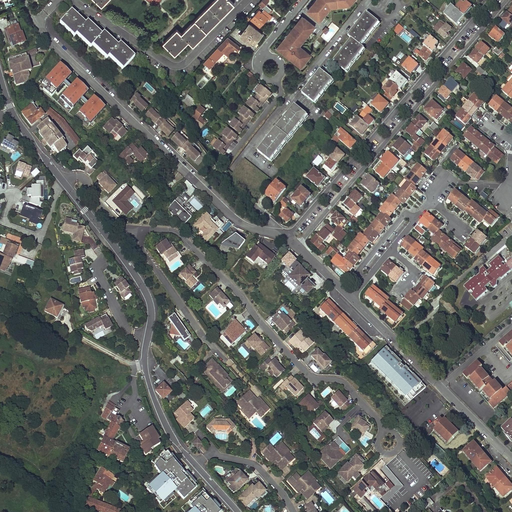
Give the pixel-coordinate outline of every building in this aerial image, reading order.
[(178,31),(164,45),(176,56),(190,42),(194,46),(213,27),(224,16),(232,8),(235,5),(230,0),(216,0),(182,35),(178,31)] [(269,1),(267,0),(262,0),(258,4),(270,14),(272,11),(265,5),(269,1)] [(314,0),(315,0),(316,1),(311,6),(312,6),(308,11),(319,20),(323,15),(323,14),(327,9),(325,8),(326,8),(327,7),(327,6),(331,5),(336,5),(336,6),(345,5),(347,7),(353,0),(314,0)] [(461,2),(456,8),(464,16),(472,7),(466,2),(464,4),(461,2)] [(452,5),(444,13),(457,24),(464,16),(456,8),(452,5)] [(258,11),(251,20),(259,27),(267,18),(270,20),(273,17),(263,9),(260,12),(258,11)] [(72,11),(60,23),(74,37),(76,34),(90,48),(92,45),(106,59),(108,56),(122,70),(134,58),(120,45),(118,47),(104,33),(101,36),(94,28),(88,22),(85,25),(78,17),(72,11)] [(353,40),(335,62),(346,71),(364,48),(361,46),(379,23),(368,14),(349,37),(353,40)] [(314,26),(304,17),(300,22),(298,21),(289,32),(290,32),(284,39),(283,39),(278,46),(280,47),(278,49),(295,63),(296,62),(301,66),(309,56),(304,52),(306,51),(299,45),(297,44),(300,41),(302,42),(314,26)] [(262,34),(249,24),(240,36),(253,46),(262,34)] [(399,24),(395,29),(400,33),(404,29),(399,24)] [(446,25),(439,34),(444,38),(447,35),(451,29),(446,25)] [(7,29),(13,46),(24,43),(19,26),(18,26),(11,28),(7,29)] [(497,28),(490,36),(498,44),(505,35),(497,28)] [(227,38),(203,64),(209,69),(223,53),(224,54),(231,47),(235,50),(237,51),(240,48),(227,38)] [(431,38),(424,46),(425,47),(431,52),(438,44),(431,38)] [(482,44),(476,50),(484,56),(484,57),(490,50),(482,44)] [(224,54),(228,57),(235,50),(231,47),(224,54)] [(416,49),(414,52),(425,61),(433,53),(431,52),(425,47),(421,52),(418,49),(417,50),(416,49)] [(496,47),(493,51),(498,56),(502,53),(497,48),(496,47)] [(36,53),(35,49),(20,53),(21,57),(25,56),(36,53)] [(476,50),(471,56),(475,60),(475,61),(477,64),(484,56),(476,50)] [(377,53),(370,61),(375,65),(381,57),(377,53)] [(27,63),(25,56),(21,57),(9,61),(12,71),(13,71),(17,85),(25,82),(26,80),(28,80),(29,78),(28,72),(29,71),(28,68),(30,67),(29,62),(27,63)] [(410,58),(402,67),(411,74),(414,71),(418,66),(410,58)] [(367,63),(359,73),(361,75),(370,64),(367,63)] [(464,65),(457,73),(465,80),(472,71),(464,65)] [(479,67),(476,70),(482,75),(483,75),(484,73),(485,72),(479,67)] [(322,71),(303,94),(314,103),(333,80),(322,71)] [(397,72),(390,80),(391,81),(399,88),(401,90),(408,81),(397,72)] [(452,79),(445,87),(452,93),(453,94),(459,86),(452,79)] [(62,80),(56,87),(63,92),(65,90),(69,93),(66,95),(69,98),(81,85),(79,83),(77,82),(76,84),(73,80),(68,85),(66,83),(62,80)] [(164,81),(160,85),(168,92),(168,91),(172,95),(176,90),(172,87),(171,88),(164,81)] [(399,88),(391,81),(384,90),(386,92),(384,95),(390,101),(396,94),(395,93),(399,88)] [(153,95),(157,92),(147,83),(144,86),(153,95)] [(81,85),(69,98),(73,102),(76,99),(78,102),(76,105),(83,111),(89,104),(85,100),(83,98),(87,93),(83,90),(85,89),(81,85)] [(511,87),(509,85),(503,93),(511,100),(511,99),(511,87)] [(270,95),(260,87),(255,93),(257,95),(252,100),(251,99),(246,105),(256,113),(258,110),(257,109),(266,97),(268,98),(270,95)] [(452,93),(445,87),(442,90),(443,91),(438,97),(445,102),(452,93)] [(138,95),(133,101),(135,103),(137,105),(136,106),(143,112),(148,106),(140,98),(141,97),(138,95)] [(197,102),(188,95),(180,102),(183,105),(184,104),(191,109),(197,102)] [(476,95),(469,102),(478,110),(484,102),(476,95)] [(380,96),(372,105),(382,113),(389,104),(380,96)] [(174,97),(170,100),(176,107),(179,103),(178,102),(175,98),(174,97)] [(496,97),(489,106),(497,113),(504,104),(496,97)] [(431,106),(427,111),(437,120),(444,112),(447,114),(450,112),(445,107),(443,110),(433,101),(431,106)] [(112,108),(105,102),(97,110),(103,116),(98,120),(101,124),(106,119),(114,111),(112,108)] [(469,102),(463,110),(471,118),(478,110),(469,102)] [(504,104),(497,113),(504,119),(511,110),(504,104)] [(22,113),(31,125),(36,121),(38,120),(44,116),(39,110),(38,111),(33,105),(22,113)] [(297,106),(259,152),(270,161),(307,115),(297,106)] [(201,107),(190,120),(195,124),(194,125),(200,130),(206,123),(200,118),(205,111),(201,107)] [(254,116),(244,108),(239,114),(241,116),(236,121),(234,120),(229,126),(239,134),(242,131),(240,130),(245,124),(250,118),(251,119),(254,116)] [(50,109),(46,115),(58,125),(76,147),(81,142),(62,119),(50,109)] [(150,119),(153,122),(154,121),(156,123),(159,126),(165,120),(162,117),(161,118),(152,110),(147,116),(150,119)] [(463,110),(457,118),(465,125),(471,118),(463,110)] [(368,116),(363,122),(369,127),(373,123),(371,121),(373,119),(368,116)] [(420,116),(413,124),(420,131),(427,122),(420,116)] [(358,118),(351,126),(361,135),(364,131),(365,132),(369,127),(363,122),(358,118)] [(118,135),(121,138),(124,135),(123,134),(126,131),(118,124),(115,121),(114,122),(111,120),(103,128),(109,134),(113,131),(114,130),(118,134),(118,135)] [(165,120),(159,126),(162,128),(164,130),(163,131),(164,132),(169,137),(175,131),(166,123),(167,122),(165,120)] [(40,126),(38,128),(42,133),(40,134),(44,139),(46,138),(49,142),(48,143),(51,148),(53,147),(55,150),(58,154),(64,149),(61,145),(59,142),(60,141),(48,127),(46,129),(42,124),(40,126)] [(417,143),(415,146),(419,150),(425,143),(421,139),(420,139),(418,138),(416,136),(420,131),(413,124),(410,131),(408,133),(413,137),(412,139),(417,143)] [(205,136),(210,130),(206,127),(201,133),(205,136)] [(340,140),(349,148),(352,145),(353,146),(356,143),(349,137),(350,136),(341,128),(338,132),(341,135),(338,139),(340,140)] [(471,128),(464,137),(471,144),(478,135),(471,128)] [(237,137),(227,129),(222,135),(224,137),(219,142),(217,141),(212,147),(222,155),(225,152),(223,151),(233,139),(234,140),(237,137)] [(445,132),(439,139),(447,146),(453,139),(445,132)] [(40,134),(38,135),(43,140),(41,142),(44,146),(46,145),(50,149),(51,149),(52,150),(54,151),(55,150),(53,147),(51,148),(48,143),(49,142),(46,138),(44,139),(40,134)] [(178,134),(172,140),(175,143),(179,146),(180,145),(182,147),(185,150),(190,144),(187,141),(186,142),(178,134)] [(17,146),(7,135),(0,141),(0,147),(8,156),(17,146)] [(478,135),(471,144),(479,150),(486,142),(478,135)] [(401,139),(394,147),(404,156),(411,148),(401,139)] [(439,139),(432,147),(441,154),(447,146),(439,139)] [(332,140),(329,144),(334,149),(338,145),(337,144),(332,140)] [(486,142),(479,150),(486,157),(492,150),(494,148),(486,142)] [(195,161),(200,155),(192,147),(193,146),(190,144),(185,150),(187,152),(189,154),(188,155),(189,156),(195,161)] [(132,145),(119,157),(128,166),(132,162),(128,157),(131,153),(140,163),(147,156),(143,152),(141,149),(138,152),(132,145)] [(432,147),(426,155),(434,162),(441,154),(432,147)] [(91,169),(97,162),(94,159),(89,154),(91,152),(87,148),(81,153),(79,150),(73,157),(76,161),(78,159),(79,158),(82,162),(84,164),(87,162),(88,164),(87,165),(91,169)] [(324,150),(322,152),(329,157),(331,159),(337,165),(345,156),(337,150),(331,157),(324,150)] [(492,150),(486,157),(496,165),(501,158),(492,150)] [(458,152),(451,160),(459,167),(465,158),(458,152)] [(389,153),(381,161),(391,170),(399,161),(389,153)] [(318,157),(313,163),(315,165),(318,167),(323,161),(318,157)] [(227,168),(223,174),(256,200),(272,180),(245,158),(233,173),(227,168)] [(465,158),(459,167),(466,173),(473,165),(465,158)] [(326,161),(323,164),(324,165),(330,170),(331,168),(333,170),(337,165),(331,159),(328,162),(326,161)] [(402,160),(398,164),(403,168),(407,164),(402,160)] [(381,161),(374,170),(383,178),(391,170),(381,161)] [(28,176),(30,168),(18,164),(14,176),(20,179),(22,174),(28,176)] [(324,165),(322,168),(330,174),(332,171),(330,170),(324,165)] [(419,165),(412,173),(421,180),(427,172),(419,165)] [(484,173),(473,165),(466,173),(474,179),(475,178),(478,180),(484,173)] [(39,174),(35,169),(30,174),(34,178),(39,174)] [(314,169),(307,178),(318,188),(321,183),(320,182),(324,177),(314,169)] [(115,187),(109,180),(106,177),(107,176),(104,172),(97,179),(100,182),(98,184),(108,194),(115,187)] [(412,173),(406,180),(408,182),(415,188),(421,180),(412,173)] [(368,182),(364,186),(372,193),(379,185),(369,176),(365,180),(368,182)] [(186,191),(190,195),(196,189),(186,180),(184,183),(189,188),(186,191)] [(29,202),(40,207),(42,203),(39,202),(39,198),(42,198),(42,186),(43,186),(43,181),(36,182),(36,186),(31,186),(31,189),(27,189),(27,196),(30,196),(30,198),(29,202)] [(277,181),(266,194),(275,202),(286,189),(277,181)] [(408,182),(402,190),(410,197),(417,190),(415,188),(408,182)] [(134,185),(131,188),(143,199),(146,196),(134,185)] [(126,189),(112,202),(117,206),(118,206),(119,205),(121,206),(119,208),(125,215),(132,209),(125,202),(133,194),(128,189),(126,189)] [(302,189),(292,200),(301,207),(311,196),(302,189)] [(402,190),(395,198),(402,203),(404,205),(410,197),(402,190)] [(356,192),(349,199),(356,205),(357,205),(363,198),(356,192)] [(454,192),(447,201),(451,204),(455,207),(462,199),(454,192)] [(169,207),(167,210),(172,215),(171,217),(176,222),(177,220),(183,226),(197,212),(187,202),(190,200),(188,198),(183,193),(169,207)] [(393,196),(387,204),(395,211),(402,203),(395,198),(393,196)] [(349,199),(344,205),(351,210),(356,205),(349,199)] [(462,199),(455,207),(459,210),(463,214),(464,212),(470,205),(462,199)] [(282,201),(279,204),(281,206),(285,209),(288,206),(282,201)] [(470,205),(464,212),(468,216),(472,219),(479,210),(471,203),(470,205)] [(387,204),(380,211),(383,213),(389,219),(395,211),(387,204)] [(41,212),(23,205),(19,215),(26,218),(27,216),(31,218),(30,222),(37,225),(41,212)] [(287,209),(280,217),(288,223),(294,216),(287,209)] [(479,210),(472,219),(476,222),(480,225),(483,221),(487,216),(479,210)] [(487,216),(483,221),(490,228),(498,219),(494,215),(490,212),(487,216)] [(339,226),(335,231),(337,232),(343,239),(346,235),(341,230),(348,221),(338,213),(334,217),(335,217),(333,220),(339,226)] [(383,213),(376,221),(385,229),(391,221),(389,219),(383,213)] [(206,214),(194,226),(199,230),(203,226),(208,230),(203,235),(208,239),(223,224),(218,220),(215,223),(213,226),(208,221),(211,218),(206,214)] [(426,215),(419,224),(427,230),(434,221),(431,218),(426,215)] [(353,216),(350,219),(356,224),(360,219),(358,217),(356,219),(353,216)] [(65,220),(64,225),(65,225),(69,227),(68,232),(74,233),(73,240),(80,242),(83,232),(80,232),(81,228),(77,227),(77,226),(76,225),(77,222),(65,220)] [(376,221),(370,229),(378,236),(385,229),(376,221)] [(434,221),(427,230),(435,236),(438,233),(440,229),(442,228),(438,225),(434,221)] [(334,230),(328,225),(324,228),(331,234),(334,230)] [(324,228),(318,236),(324,241),(325,242),(331,234),(324,228)] [(370,229),(363,236),(370,242),(372,244),(378,236),(370,229)] [(337,232),(333,236),(340,242),(343,239),(337,232)] [(438,233),(435,236),(430,241),(438,248),(445,239),(443,237),(438,233)] [(473,237),(471,240),(479,247),(485,239),(477,233),(473,237)] [(238,249),(242,240),(232,235),(219,249),(238,249)] [(361,235),(355,243),(364,250),(370,242),(363,236),(361,235)] [(318,236),(312,242),(322,251),(325,248),(322,244),(324,241),(318,236)] [(407,238),(400,247),(404,250),(408,253),(415,245),(407,238)] [(445,239),(438,248),(446,254),(453,245),(449,242),(445,239)] [(165,240),(155,247),(161,255),(163,254),(167,259),(176,253),(170,245),(169,246),(165,240)] [(472,255),(479,247),(471,240),(468,244),(464,248),(472,255)] [(355,243),(348,250),(350,252),(357,258),(364,250),(355,243)] [(0,255),(0,269),(5,271),(11,261),(14,261),(20,247),(10,244),(4,257),(0,255)] [(253,248),(246,257),(253,263),(258,257),(265,263),(271,254),(269,252),(258,244),(255,248),(254,249),(253,248)] [(415,245),(408,253),(411,256),(416,260),(421,253),(423,251),(415,245)] [(453,245),(446,254),(454,261),(461,252),(457,248),(453,245)] [(330,247),(321,259),(324,261),(334,250),(330,247)] [(80,270),(83,269),(81,262),(80,262),(80,260),(84,259),(82,250),(74,252),(75,259),(68,260),(70,267),(71,266),(72,273),(77,272),(77,270),(80,270)] [(350,252),(344,260),(353,267),(359,259),(357,258),(350,252)] [(167,259),(169,262),(178,256),(176,253),(167,259)] [(421,253),(416,260),(414,262),(418,265),(422,268),(429,259),(421,253)] [(268,265),(275,257),(271,254),(265,263),(268,265)] [(338,255),(332,263),(346,275),(350,270),(353,267),(344,260),(338,255)] [(18,256),(15,263),(32,270),(35,263),(18,256)] [(475,276),(464,286),(469,292),(472,290),(474,293),(471,295),(477,300),(486,292),(484,289),(488,285),(492,289),(495,286),(495,282),(499,279),(500,280),(511,271),(506,265),(504,267),(502,264),(504,262),(499,256),(489,264),(492,267),(489,269),(487,271),(483,267),(480,270),(480,274),(476,277),(475,276)] [(429,259),(422,268),(425,270),(432,276),(438,267),(429,259)] [(314,289),(315,287),(306,278),(308,277),(306,275),(300,269),(302,268),(297,263),(290,270),(294,273),(290,277),(294,280),(293,281),(295,283),(296,282),(299,285),(300,284),(303,287),(302,288),(308,294),(311,291),(314,289)] [(387,263),(380,272),(388,278),(395,269),(392,267),(387,263)] [(451,263),(449,266),(458,273),(460,271),(451,263)] [(195,273),(189,266),(178,275),(182,279),(183,278),(185,281),(185,282),(191,288),(196,283),(191,277),(195,273)] [(334,272),(343,277),(345,274),(337,268),(334,272)] [(395,269),(388,278),(395,284),(403,276),(399,273),(395,269)] [(129,288),(122,279),(116,284),(118,287),(117,288),(119,292),(121,294),(120,295),(123,299),(131,294),(127,289),(129,288)] [(421,284),(419,287),(428,294),(434,286),(425,279),(421,284)] [(434,286),(428,294),(430,296),(436,288),(434,286)] [(421,302),(428,294),(419,287),(416,290),(415,292),(413,290),(411,293),(420,300),(421,302)] [(373,288),(366,297),(370,300),(374,303),(381,294),(373,288)] [(90,289),(79,291),(82,303),(84,303),(85,308),(86,311),(88,311),(94,310),(96,309),(94,301),(93,301),(93,298),(94,298),(94,296),(93,294),(91,295),(90,289)] [(228,302),(217,289),(209,296),(213,300),(213,301),(217,306),(219,304),(223,309),(226,306),(225,304),(228,302)] [(407,298),(405,300),(414,308),(414,307),(420,300),(411,293),(407,298)] [(381,294),(374,303),(377,306),(382,310),(387,303),(389,301),(381,294)] [(63,306),(51,300),(45,311),(57,318),(63,306)] [(330,300),(320,310),(326,317),(337,307),(333,304),(330,300)] [(414,308),(405,300),(400,306),(409,313),(414,308)] [(420,300),(414,307),(417,310),(423,303),(421,302),(420,300)] [(387,303),(382,310),(380,312),(384,315),(388,318),(395,309),(387,303)] [(337,307),(326,317),(333,325),(344,315),(340,311),(337,307)] [(395,309),(388,318),(391,321),(395,324),(403,315),(395,309)] [(183,327),(174,314),(168,318),(171,323),(170,329),(175,335),(180,336),(181,335),(183,339),(189,335),(184,329),(183,330),(182,327),(183,327)] [(108,320),(106,315),(86,326),(87,330),(92,332),(101,327),(104,328),(105,330),(112,327),(109,320),(108,320)] [(290,323),(286,318),(285,318),(282,315),(279,317),(277,315),(272,320),(278,327),(279,326),(283,330),(285,328),(288,331),(293,326),(290,324),(290,323)] [(344,315),(333,325),(340,332),(351,322),(347,318),(344,315)] [(239,325),(234,320),(230,325),(232,328),(233,328),(234,327),(236,329),(239,325)] [(351,322),(340,332),(347,339),(358,329),(354,326),(351,322)] [(246,332),(239,325),(236,329),(234,327),(233,328),(232,328),(230,325),(222,334),(232,345),(236,341),(234,339),(238,335),(240,337),(246,332)] [(358,329),(347,339),(354,346),(365,336),(361,332),(358,329)] [(312,345),(300,331),(289,341),(295,348),(298,344),(300,347),(305,352),(312,345)] [(479,361),(464,375),(468,380),(471,377),(472,378),(471,379),(481,391),(484,389),(485,390),(484,392),(492,401),(489,404),(494,410),(511,394),(511,333),(500,343),(506,350),(508,348),(511,353),(511,386),(505,393),(496,383),(494,384),(482,370),(481,370),(480,369),(483,367),(479,361)] [(261,343),(258,340),(254,335),(244,344),(249,349),(251,347),(254,350),(257,347),(263,353),(268,349),(262,342),(261,343)] [(365,336),(354,346),(364,356),(375,346),(369,340),(365,336)] [(261,355),(263,353),(257,347),(255,349),(261,355)] [(385,348),(371,360),(406,396),(410,400),(425,388),(385,348)] [(317,351),(311,357),(318,364),(319,364),(324,369),(330,363),(324,356),(323,357),(317,351)] [(274,360),(272,362),(269,358),(260,367),(263,371),(268,366),(271,370),(268,373),(272,377),(273,376),(276,378),(283,372),(279,366),(278,367),(276,365),(278,364),(274,360)] [(222,372),(219,370),(220,369),(211,359),(207,363),(208,364),(202,370),(216,384),(218,383),(224,389),(229,384),(224,378),(227,376),(222,371),(222,372)] [(406,396),(371,360),(369,361),(405,397),(406,396)] [(232,382),(227,376),(224,378),(229,384),(224,389),(218,383),(216,384),(215,385),(221,392),(232,382)] [(303,390),(290,376),(282,384),(295,397),(303,390)] [(172,392),(164,384),(156,391),(163,400),(172,392)] [(283,399),(286,395),(279,388),(276,392),(283,399)] [(186,397),(181,391),(178,394),(183,400),(186,397)] [(247,411),(252,416),(256,411),(261,417),(269,409),(258,398),(257,400),(255,402),(253,399),(255,398),(249,392),(237,402),(242,408),(246,412),(247,411)] [(350,405),(338,392),(331,398),(340,408),(341,407),(344,411),(350,405)] [(311,414),(319,407),(308,395),(300,402),(305,408),(311,414)] [(176,419),(184,428),(194,419),(189,414),(193,411),(189,407),(191,406),(187,402),(176,411),(180,415),(178,418),(176,419)] [(117,417),(117,418),(115,416),(117,412),(113,410),(116,406),(112,404),(108,410),(106,409),(102,416),(113,423),(97,449),(123,462),(129,450),(111,441),(123,422),(120,420),(120,419),(121,419),(120,418),(120,417),(119,417),(118,417),(117,417)] [(241,410),(249,418),(252,416),(247,411),(246,412),(242,408),(241,410)] [(326,426),(327,427),(333,422),(324,413),(313,423),(320,431),(326,426)] [(351,428),(363,436),(369,426),(361,421),(362,419),(358,417),(351,428)] [(436,426),(433,429),(446,444),(458,434),(445,419),(444,419),(442,417),(434,424),(436,426)] [(206,427),(212,434),(217,429),(223,429),(228,434),(234,428),(227,420),(214,420),(206,427)] [(511,422),(511,421),(501,429),(511,442),(511,422)] [(159,440),(152,428),(139,436),(143,443),(140,444),(141,447),(140,447),(145,456),(151,452),(150,451),(160,445),(158,441),(159,440)] [(194,447),(199,442),(194,437),(189,442),(194,447)] [(343,442),(338,437),(332,442),(337,448),(339,446),(343,442)] [(290,452),(282,442),(279,445),(283,450),(285,448),(289,453),(290,452)] [(319,456),(331,468),(346,453),(350,450),(343,442),(339,446),(337,448),(332,442),(326,448),(326,450),(325,451),(325,450),(319,456)] [(473,443),(462,452),(479,472),(490,462),(473,443)] [(283,450),(279,445),(274,449),(270,444),(261,452),(272,464),(273,463),(275,461),(277,463),(275,465),(281,471),(294,459),(289,453),(285,448),(283,450)] [(165,453),(162,449),(152,461),(156,464),(155,465),(163,477),(166,480),(151,493),(164,508),(173,500),(170,497),(174,494),(172,492),(175,489),(183,499),(197,487),(193,482),(189,477),(191,476),(186,471),(184,472),(180,468),(182,466),(178,462),(169,450),(165,453)] [(356,455),(338,473),(347,482),(352,477),(354,480),(359,475),(357,473),(363,468),(358,463),(361,460),(356,455)] [(381,470),(395,487),(380,499),(383,502),(401,487),(384,468),(381,470)] [(115,477),(101,469),(93,481),(96,483),(93,488),(94,488),(88,497),(85,507),(98,511),(120,511),(121,511),(91,498),(97,490),(104,495),(107,490),(109,492),(115,484),(112,482),(115,477)] [(511,486),(496,469),(486,478),(503,497),(511,489),(511,486)] [(228,487),(233,492),(238,488),(237,487),(238,485),(239,487),(246,481),(241,476),(238,473),(234,477),(231,474),(229,475),(229,474),(227,476),(227,477),(225,479),(230,485),(228,487)] [(316,481),(308,473),(305,475),(309,480),(311,478),(314,482),(316,481)] [(309,480),(305,475),(300,479),(296,474),(288,481),(298,492),(300,491),(302,489),(304,491),(302,493),(308,499),(320,488),(314,482),(311,478),(309,480)] [(363,483),(354,491),(362,499),(370,491),(368,489),(370,486),(373,486),(377,491),(380,489),(382,488),(382,487),(384,485),(379,480),(378,481),(371,474),(365,481),(363,483)] [(251,487),(239,499),(244,504),(248,501),(249,503),(254,498),(257,500),(260,497),(262,498),(267,494),(258,484),(253,489),(251,487)] [(220,511),(209,500),(211,498),(203,489),(189,501),(194,507),(187,511),(220,511)] [(222,510),(211,498),(209,500),(220,511),(222,510)] [(424,502),(428,507),(434,503),(430,498),(424,502)]
